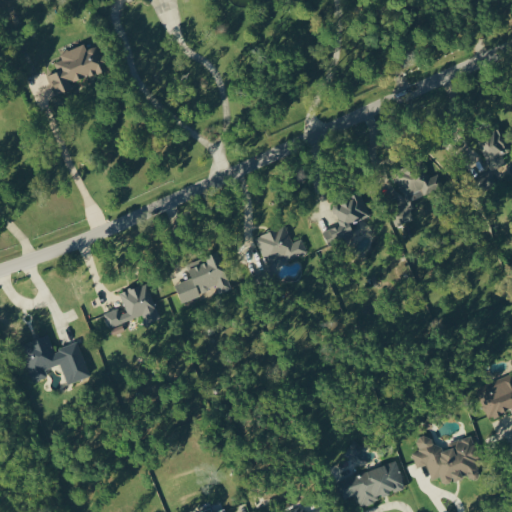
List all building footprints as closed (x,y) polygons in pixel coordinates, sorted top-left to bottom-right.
[(47,76),(55,96),(73,89),(70,83),(106,69),(97,45),(87,49),(84,44),(60,54),(62,60),(57,62),(61,70),(47,76)] [(490,170),(507,164),(503,154),(511,151),(503,127),(478,136),(490,170)] [(424,195),(440,188),(435,175),(429,178),(422,162),(394,174),(404,197),(421,189),(424,195)] [(370,216),(361,194),(332,206),(340,224),(322,231),(329,246),(355,235),(351,224),(370,216)] [(302,239),(293,242),(286,225),(255,237),(266,263),(285,255),(288,261),(308,253),(302,239)] [(182,303),(201,296),(199,293),(217,286),(219,293),(232,289),(219,252),(187,263),(192,278),(175,284),(182,303)] [(104,313),(110,328),(142,315),(146,325),(161,319),(147,283),(118,294),(123,307),(104,313)] [(78,342),(54,350),(49,335),(20,345),(33,381),(47,376),(45,368),(61,363),(68,382),(90,374),(78,342)] [(511,408),(511,373),(477,386),(488,417),(511,408)] [(472,436),(438,446),(434,433),(416,438),(420,450),(413,452),(417,467),(427,464),(432,479),(442,476),(444,484),(483,471),(472,436)] [(353,460),(363,446),(354,439),(344,454),(353,460)] [(338,479),(343,498),(358,494),(361,506),(378,501),(377,496),(405,487),(398,462),(338,479)]
